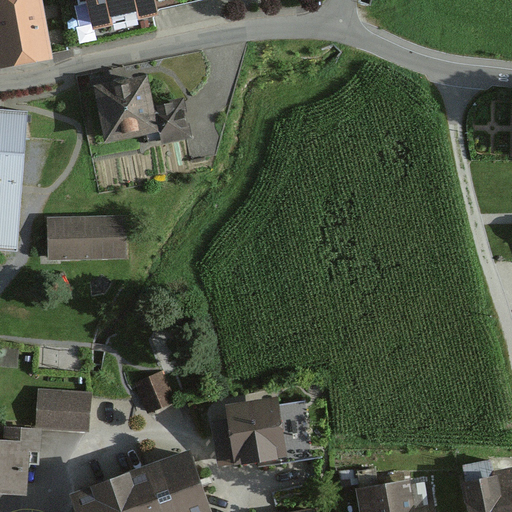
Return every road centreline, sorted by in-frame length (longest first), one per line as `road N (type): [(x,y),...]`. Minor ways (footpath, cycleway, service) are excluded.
road 1 (track): [(452,70),(450,96),(479,230),(511,346)]
road 2 (residential): [(339,31),(249,31),(68,69)]
road 3 (residential): [(511,79),(409,60),(339,31)]
